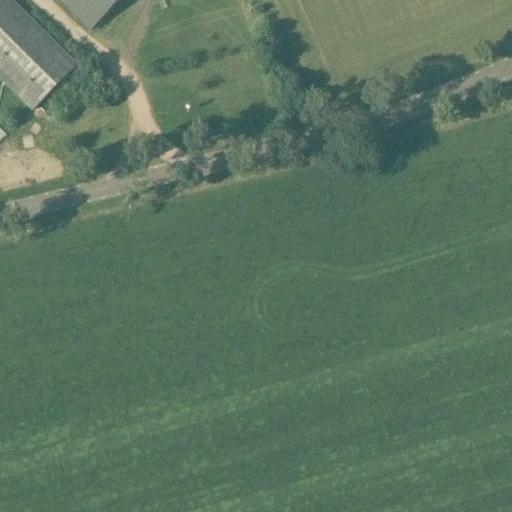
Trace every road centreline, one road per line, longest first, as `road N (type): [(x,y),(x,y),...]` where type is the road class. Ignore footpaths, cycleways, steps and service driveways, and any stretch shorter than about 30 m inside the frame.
road 1 (tertiary): [(0,215),(326,136),(511,65)]
road 2 (track): [(39,0),(135,86),(144,181)]
